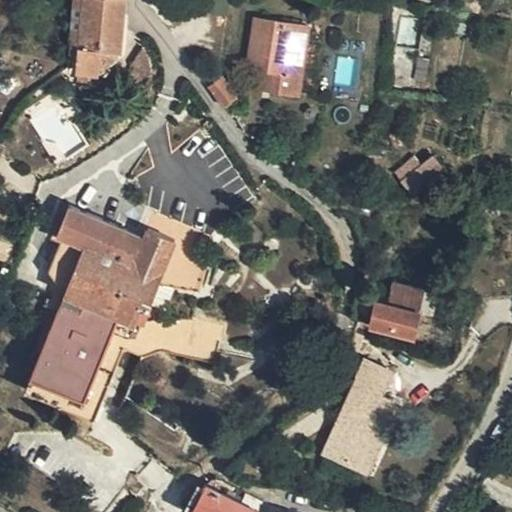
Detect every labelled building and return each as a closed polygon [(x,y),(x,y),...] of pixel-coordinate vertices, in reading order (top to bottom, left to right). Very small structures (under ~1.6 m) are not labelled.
[(121,50),(125,0),(73,0),(73,3),(70,27),(71,27),(71,46),(79,48),(76,80),(90,81),(121,50)] [(261,88),(298,93),(306,28),(257,20),(249,67),(264,69),(261,88)] [(131,93),(143,106),(148,98),(150,91),(151,84),(151,76),(151,69),(150,62),(147,55),(143,47),(131,65),(134,69),(123,84),(131,93)] [(429,58),(418,57),(414,80),(425,82),(429,58)] [(61,71),(49,79),(53,86),(65,77),(61,71)] [(221,77),(209,87),(224,106),(235,96),(221,77)] [(132,119),(143,106),(131,93),(124,99),(125,108),(132,119)] [(79,142),(64,116),(48,126),(63,152),(79,142)] [(410,195),(444,168),(434,156),(401,182),(410,195)] [(94,416),(122,346),(130,329),(164,337),(217,350),(222,325),(147,307),(150,301),(156,285),(175,239),(147,228),(145,235),(70,204),(57,234),(62,236),(49,269),(65,290),(63,297),(58,310),(54,318),(31,375),(50,382),(45,396),(94,416)] [(0,268),(3,271),(13,276),(24,248),(0,238),(0,268)] [(220,252),(213,246),(203,257),(210,265),(220,252)] [(414,332),(418,310),(422,289),(392,282),(386,304),(376,301),(371,322),(414,332)] [(156,285),(150,301),(165,308),(173,286),(156,285)] [(422,289),(418,310),(433,314),(437,293),(422,289)] [(58,310),(63,297),(50,291),(45,305),(58,310)] [(42,313),(54,318),(58,310),(45,305),(42,313)] [(122,346),(143,355),(162,348),(164,337),(130,329),(122,346)] [(353,336),(343,356),(360,363),(369,343),(353,336)] [(164,337),(162,348),(215,361),(217,350),(164,337)] [(379,401),(390,373),(366,363),(326,451),(367,469),(394,407),(379,401)] [(26,388),(45,396),(50,382),(31,375),(26,388)] [(192,497),(185,510),(189,511),(257,511),(258,510),(205,484),(197,499),(192,497)]
